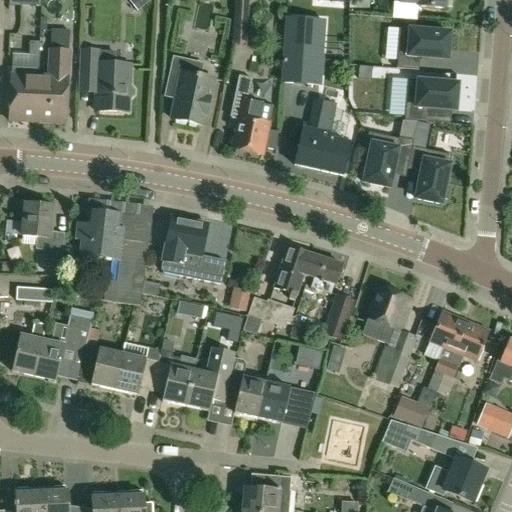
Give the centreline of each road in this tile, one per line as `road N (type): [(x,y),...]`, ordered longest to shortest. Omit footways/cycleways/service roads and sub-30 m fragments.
road 1 (secondary): [(0,161),(228,192),(344,222),(483,275)]
road 2 (residential): [(483,275),(503,0)]
road 3 (residential): [(185,511),(188,449),(0,424)]
